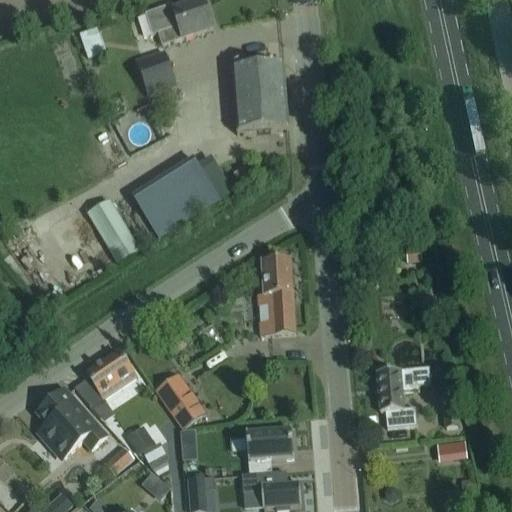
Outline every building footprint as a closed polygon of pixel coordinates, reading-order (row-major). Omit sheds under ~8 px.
[(171,7),(152,13),(144,15),(151,37),(156,35),(160,47),(212,31),(202,2),(172,11),(171,7)] [(73,47),(82,73),(101,66),(92,41),(73,47)] [(164,57),(137,66),(147,97),(173,88),(164,57)] [(288,133),(283,69),(231,73),(236,137),(288,133)] [(234,191),(217,165),(137,216),(153,242),(234,191)] [(113,215),(89,224),(109,276),(134,266),(113,215)] [(259,338),(295,337),(290,262),(260,264),(263,298),(257,298),(259,338)] [(266,364),(263,348),(242,353),(245,368),(266,364)] [(88,381),(73,391),(90,410),(103,402),(127,386),(135,380),(133,377),(129,371),(118,354),(85,376),(88,381)] [(427,371),(396,374),(377,376),(380,414),(384,414),(386,431),(416,429),(414,411),(402,412),(400,394),(417,393),(417,388),(429,386),(427,371)] [(182,434),(204,418),(177,379),(155,395),(182,434)] [(106,439),(63,391),(36,416),(48,430),(41,436),(63,461),(83,444),(91,453),(106,439)] [(457,430),(455,394),(443,394),(445,430),(457,430)] [(144,432),(128,443),(137,457),(153,447),(144,432)] [(195,433),(180,434),(181,446),(196,445),(195,433)] [(291,435),(246,438),(249,478),(266,476),(266,464),(270,464),(293,462),(291,435)] [(114,478),(133,462),(123,451),(105,467),(114,478)] [(162,459),(149,465),(151,469),(159,478),(169,473),(162,459)] [(152,475),(144,486),(162,501),(170,490),(152,475)] [(249,478),(241,478),(242,497),(244,497),(245,511),(262,510),(262,511),(276,510),(275,511),(287,511),(288,509),(300,508),(298,486),(287,487),(286,475),(266,476),(249,478)] [(213,481),(186,483),(188,511),(205,511),(204,494),(214,493),(213,481)] [(98,501),(90,510),(92,511),(104,511),(107,509),(98,501)]
